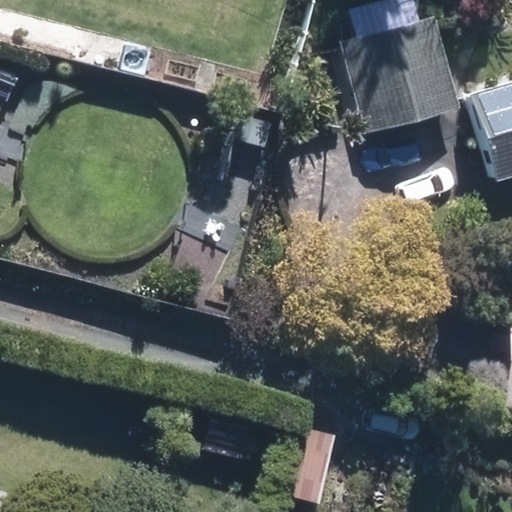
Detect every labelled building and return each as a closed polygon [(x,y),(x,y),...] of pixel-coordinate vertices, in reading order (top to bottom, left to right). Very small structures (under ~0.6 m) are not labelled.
[(331,49),(352,139),(448,119),(427,27),(405,32),(397,0),(395,0),(339,13),(346,46),(331,49)] [(511,86),(456,104),(485,191),(511,181),(511,86)] [(492,402),(511,403),(511,309),(497,309),(492,402)] [(191,444),(252,459),(259,425),(200,409),(191,444)] [(322,437),(293,430),(275,500),(305,507),(322,437)]
